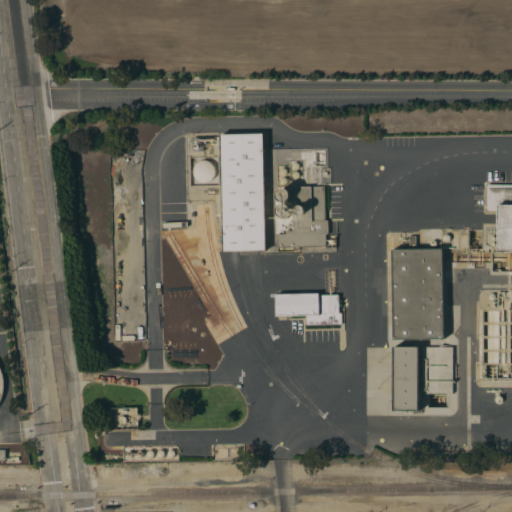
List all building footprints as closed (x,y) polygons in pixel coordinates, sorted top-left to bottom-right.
[(266,250),(223,251),(220,133),(263,132),(266,250)] [(207,182),(206,182),(204,182),(202,182),(200,182),(198,181),(197,180),(195,179),(194,178),(193,176),(193,174),(192,172),(192,171),(193,169),(193,167),(194,165),(195,164),(197,163),(199,162),(200,161),(202,161),(204,161),(206,161),(208,162),(209,163),(211,164),(212,166),(213,167),(213,169),(214,171),(214,173),(213,175),(213,176),(212,178),(210,179),(209,181),(207,182)] [(511,251),(497,251),(498,210),(487,210),(487,184),(511,184),(511,251)] [(284,200),(282,200),(280,199),(278,198),(277,197),(276,195),(276,192),(277,191),(278,189),(280,187),(282,186),(284,186),(285,187),(288,188),(289,190),(290,192),(290,194),(290,195),(289,198),(287,199),(284,200)] [(325,186),(325,220),(328,220),(328,233),(325,233),(326,246),(298,246),(298,249),(294,249),(294,247),(278,247),(278,234),(285,233),(285,230),(293,230),(293,221),(292,221),(292,186),(325,186)] [(287,217),(286,217),(284,217),(281,217),(279,216),(277,214),(277,211),(277,209),(277,208),(278,205),(280,204),(283,203),(285,203),(288,204),(289,205),(289,206),(291,208),(291,210),(290,213),(289,215),(287,217)] [(393,338),(392,249),(410,249),(410,236),(416,235),(416,249),(443,248),(444,338),(393,338)] [(319,292),(319,295),(338,294),(339,312),(341,312),(341,324),(306,325),(306,315),(276,316),(275,294),(319,292)] [(394,410),(393,345),(418,345),(418,410),(394,410)] [(453,394),(424,394),(423,348),(452,347),(453,394)]
